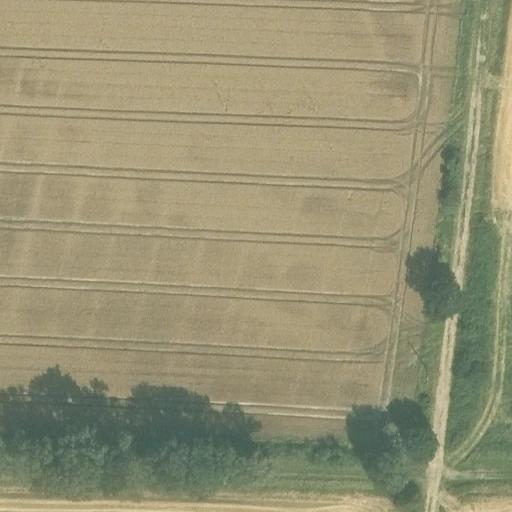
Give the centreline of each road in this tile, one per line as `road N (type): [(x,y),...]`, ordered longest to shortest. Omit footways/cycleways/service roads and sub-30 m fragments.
road 1 (track): [(491,0),(436,511)]
road 2 (track): [(0,458),(511,480)]
